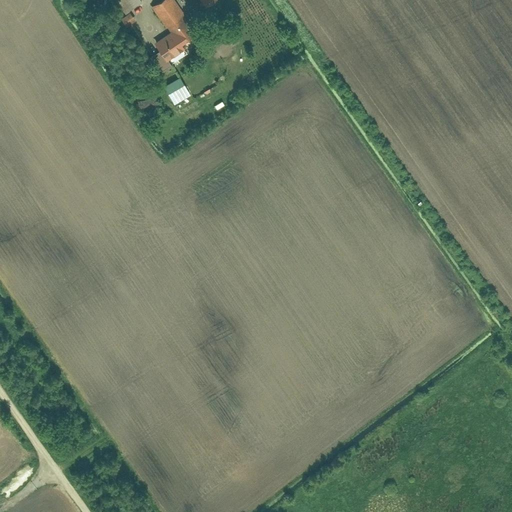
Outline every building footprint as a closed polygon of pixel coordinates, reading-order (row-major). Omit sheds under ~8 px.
[(101,0),(113,19),(142,0),(101,0)] [(197,33),(176,0),(159,0),(153,4),(170,31),(156,41),(161,48),(153,54),(163,69),(172,63),(169,58),(186,48),(182,42),(197,33)] [(135,11),(125,15),(128,23),(138,20),(135,11)] [(192,93),(180,75),(164,86),(175,103),(192,93)] [(158,96),(141,100),(144,110),(160,106),(158,96)]
